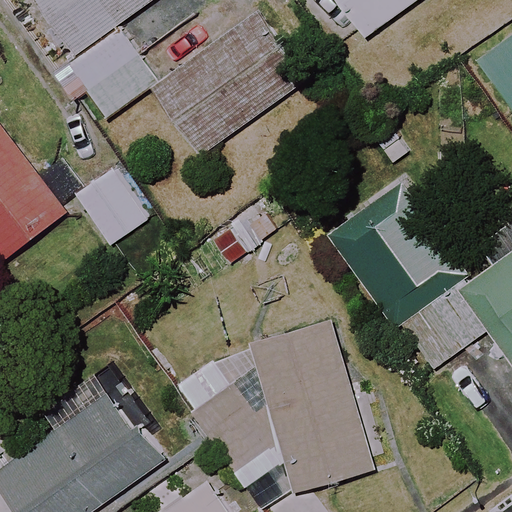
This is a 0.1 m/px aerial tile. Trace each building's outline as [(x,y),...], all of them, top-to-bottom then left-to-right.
[(153,0),(34,0),(77,58),(70,62),(110,118),(161,81),(120,24),(153,0)] [(419,0),(343,0),(369,36),(419,0)] [(308,80),(260,13),(157,86),(205,154),(308,80)] [(511,32),(477,56),(511,106),(511,32)] [(68,213),(0,121),(0,261),(1,263),(68,213)] [(151,218),(117,167),(80,192),(114,243),(151,218)] [(492,328),(462,286),(477,275),(462,255),(406,178),(334,231),(436,369),(492,328)] [(477,275),(462,286),(492,328),(511,354),(511,218),(483,239),(498,259),(477,275)] [(0,361),(30,343),(0,296),(0,361)] [(332,319),(258,342),(303,490),(377,467),(332,319)] [(249,487),(291,456),(239,384),(263,366),(243,338),(176,387),(249,487)] [(94,511),(170,458),(119,386),(0,470),(0,481),(21,511),(94,511)] [(0,460),(11,454),(0,434),(0,460)] [(240,511),(216,477),(166,511),(240,511)]
